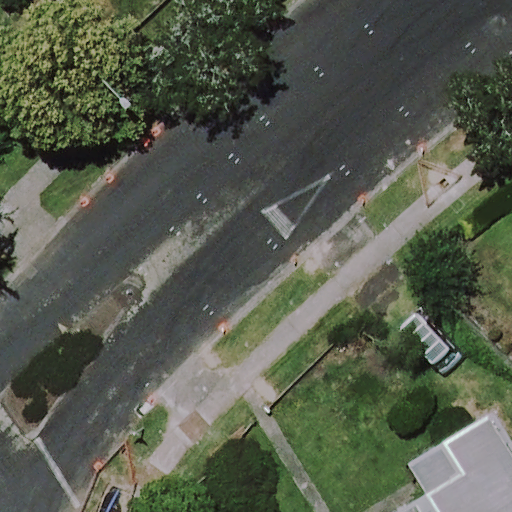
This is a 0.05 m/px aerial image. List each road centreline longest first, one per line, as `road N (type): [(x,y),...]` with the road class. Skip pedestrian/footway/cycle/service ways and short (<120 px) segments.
road 1 (residential): [(162,255),(305,120),(470,0)]
road 2 (residential): [(162,255),(150,316),(115,387),(58,467),(9,511)]
road 3 (residential): [(0,336),(97,271),(162,255)]
